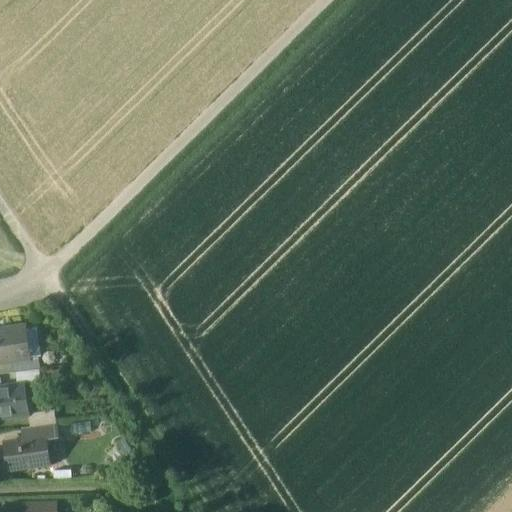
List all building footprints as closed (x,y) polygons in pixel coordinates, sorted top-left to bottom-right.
[(24,329),(0,332),(0,364),(11,363),(29,361),(29,359),(24,329)] [(29,361),(11,363),(12,374),(40,370),(38,358),(29,359),(29,361)] [(25,386),(0,389),(0,421),(29,417),(25,386)] [(56,425),(23,430),(25,442),(45,439),(57,437),(56,425)] [(25,442),(5,445),(9,471),(49,465),(45,439),(25,442)] [(56,511),(57,502),(21,503),(21,511),(56,511)]
